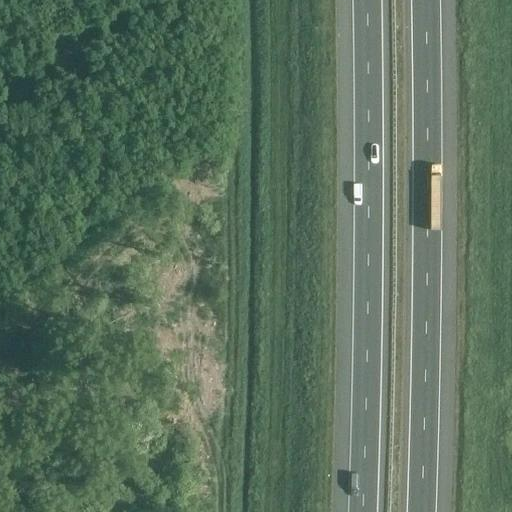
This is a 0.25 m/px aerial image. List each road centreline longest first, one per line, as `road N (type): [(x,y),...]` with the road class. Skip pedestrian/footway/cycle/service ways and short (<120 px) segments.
road 1 (motorway): [(368,0),(360,511)]
road 2 (motorway): [(429,511),(434,0)]
